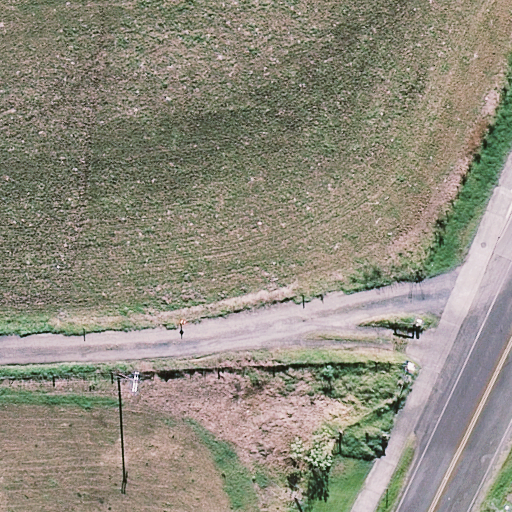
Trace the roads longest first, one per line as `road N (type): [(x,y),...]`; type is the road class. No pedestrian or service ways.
road 1 (track): [(511,333),(450,343),(0,355)]
road 2 (tertiary): [(429,511),(511,341)]
